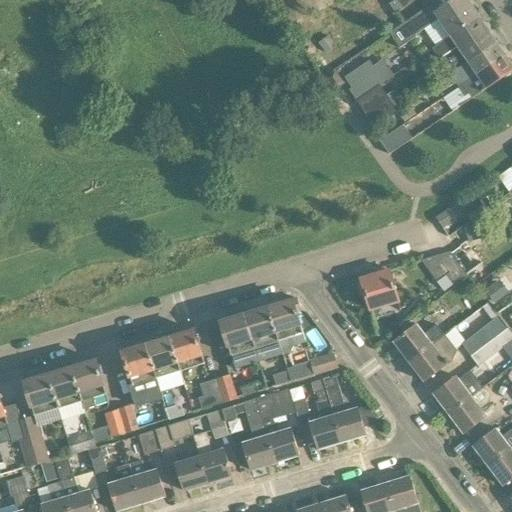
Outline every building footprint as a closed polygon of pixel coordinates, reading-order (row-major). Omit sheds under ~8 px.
[(449,0),(438,0),(426,8),(388,35),(398,51),(414,41),(411,37),(425,28),(426,30),(440,21),(451,37),(478,18),(466,0),(453,0),(451,2),(449,0)] [(350,24),(364,14),(360,8),(346,17),(350,24)] [(364,14),(350,24),(355,31),(355,30),(369,21),(364,14)] [(469,63),(497,45),(478,18),(451,37),(432,49),(440,61),(459,49),(469,63)] [(459,89),(506,58),(497,45),(469,63),(450,75),(459,89)] [(511,67),(506,58),(459,89),(465,97),(469,95),(472,100),(511,72),(511,67)] [(343,78),(357,100),(379,85),(382,83),(369,62),(343,78)] [(335,73),(327,79),(336,91),(344,85),(335,73)] [(379,85),(357,100),(356,100),(374,127),(397,112),(386,95),(379,85)] [(415,116),(411,110),(399,117),(403,123),(415,116)] [(380,142),(389,156),(412,140),(403,126),(380,142)] [(455,206),(456,206),(462,216),(464,219),(470,215),(461,202),(455,206)] [(456,206),(436,220),(443,230),(460,219),(463,217),(456,206)] [(468,244),(481,239),(476,223),(463,227),(468,244)] [(467,275),(479,265),(465,246),(452,255),(467,275)] [(467,275),(452,255),(452,256),(450,253),(422,262),(443,292),(467,275)] [(398,303),(389,272),(361,280),(363,285),(359,286),(362,297),(366,296),(371,311),(398,303)] [(505,297),(495,284),(485,291),(494,304),(505,297)] [(269,309),(279,343),(282,350),(306,343),(296,312),(300,311),(297,301),(269,309)] [(482,308),(493,321),(499,316),(488,303),(482,308)] [(246,316),(256,350),(279,343),(269,309),(246,316)] [(256,350),(246,316),(222,323),(232,357),(256,350)] [(470,357),(508,328),(499,316),(493,321),(461,346),(470,357)] [(409,363),(443,337),(434,325),(422,333),(417,326),(394,343),(409,363)] [(511,333),(508,328),(470,357),(478,367),(511,340),(511,333)] [(171,339),(181,372),(205,365),(194,332),(171,339)] [(443,337),(409,363),(425,383),(451,363),(456,352),(445,337),(444,338),(443,337)] [(147,346),(158,380),(181,372),(171,339),(147,346)] [(136,408),(163,399),(158,380),(147,346),(123,354),(133,386),(129,387),(136,408)] [(311,363),(315,375),(338,368),(334,356),(311,363)] [(72,369),(82,403),(106,395),(96,361),(72,369)] [(288,372),(292,384),(306,379),(303,368),(288,372)] [(82,403),(72,369),(49,376),(59,410),(82,403)] [(448,415),(483,389),(469,371),(458,380),(456,378),(434,395),(448,415)] [(292,384),(288,372),(273,377),(276,389),(292,384)] [(35,417),(59,410),(49,376),(25,383),(35,417)] [(323,380),(327,392),(334,417),(342,444),(367,436),(364,429),(358,409),(347,412),(336,376),(323,380)] [(217,382),(224,404),(237,400),(230,378),(217,382)] [(334,417),(327,392),(323,380),(311,383),(314,394),(316,393),(319,402),(315,403),(321,421),(310,424),(318,451),(342,444),(334,417)] [(224,404),(217,382),(200,387),(204,398),(198,399),(202,411),(224,404)] [(259,394),(256,383),(239,388),(243,398),(259,394)] [(483,389),(448,415),(464,435),(487,418),(480,409),(490,402),(490,397),(484,388),(483,389)] [(256,400),(276,464),(300,457),(292,430),(278,434),(274,420),(297,414),(294,405),(289,390),(256,400)] [(0,427),(8,425),(0,398),(0,427)] [(276,464),(256,400),(243,404),(245,413),(254,441),(243,444),(252,472),(276,464)] [(184,415),(180,404),(166,409),(168,420),(184,415)] [(245,413),(243,404),(234,407),(237,416),(245,413)] [(119,411),(126,434),(139,430),(132,407),(119,411)] [(223,410),(227,424),(238,420),(234,407),(223,410)] [(231,437),(227,424),(223,410),(209,414),(217,441),(231,437)] [(126,434),(119,411),(105,416),(108,427),(91,432),(95,444),(126,434)] [(25,420),(30,438),(39,466),(50,462),(35,417),(25,420)] [(155,431),(162,452),(175,448),(174,444),(195,437),(189,420),(155,431)] [(511,450),(511,449),(511,430),(502,438),(496,430),(473,447),(488,467),(511,450)] [(162,452),(155,431),(138,436),(145,458),(162,452)] [(96,448),(95,444),(91,432),(68,439),(73,455),(88,451),(96,448)] [(206,434),(195,437),(209,485),(233,478),(225,450),(212,454),(206,434)] [(39,466),(30,438),(20,441),(29,469),(34,467),(39,466)] [(99,447),(96,448),(88,451),(95,474),(106,470),(103,459),(99,447)] [(511,449),(511,450),(488,467),(504,488),(511,481),(511,449)] [(62,483),(70,511),(96,511),(91,491),(80,494),(68,456),(55,461),(62,483)] [(209,485),(201,457),(176,465),(184,492),(209,485)] [(130,467),(142,505),(166,498),(157,471),(146,474),(143,463),(130,467)] [(34,467),(29,469),(21,472),(23,478),(27,491),(40,487),(34,467)] [(119,511),(142,505),(130,467),(117,471),(121,482),(109,485),(117,511),(119,511)] [(385,485),(394,511),(421,511),(419,505),(410,477),(385,485)] [(31,505),(27,491),(23,478),(5,483),(10,499),(12,498),(16,510),(31,505)] [(70,511),(62,483),(48,487),(37,491),(42,506),(43,511),(70,511)] [(394,511),(385,485),(361,492),(367,511),(394,511)] [(322,504),(324,511),(350,511),(346,497),(322,504)]
